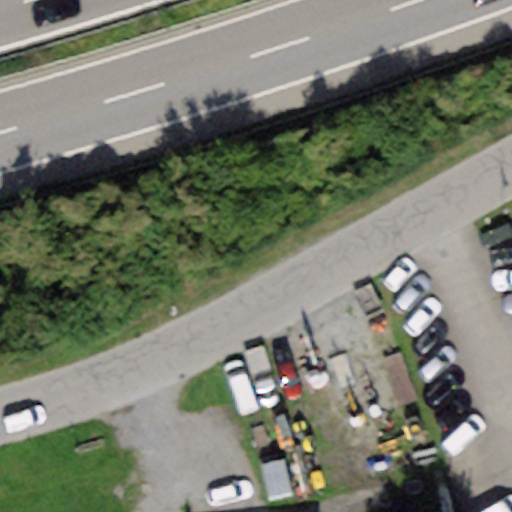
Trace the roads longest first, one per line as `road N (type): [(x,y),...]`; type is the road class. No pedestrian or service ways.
road 1 (unclassified): [(511,160),(237,326),(139,375),(0,420)]
road 2 (motorway): [(0,133),(420,0)]
